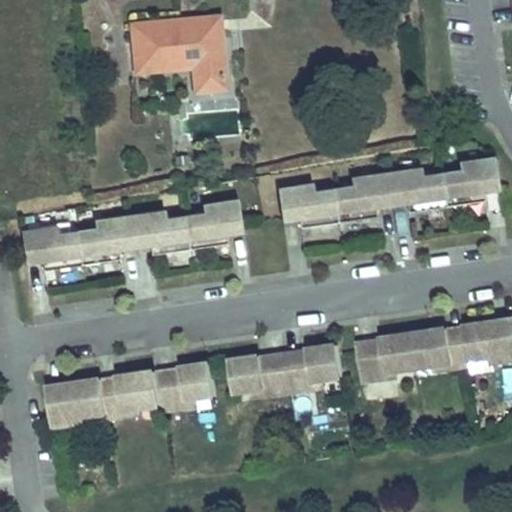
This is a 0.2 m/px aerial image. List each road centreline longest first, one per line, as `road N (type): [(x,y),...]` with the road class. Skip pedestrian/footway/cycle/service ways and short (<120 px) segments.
road 1 (residential): [(0,338),(511,273)]
road 2 (residential): [(0,338),(27,511)]
road 3 (residential): [(511,131),(493,81),(483,0)]
